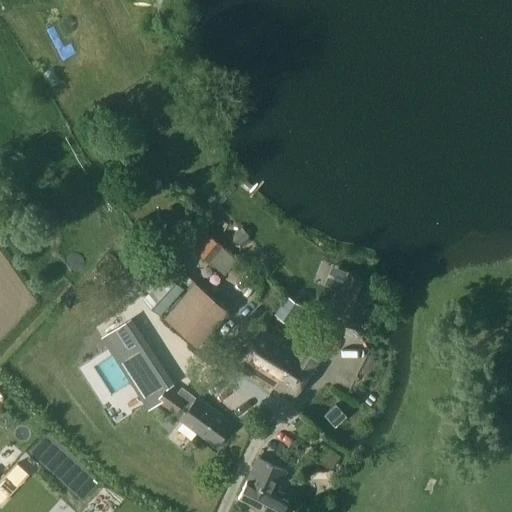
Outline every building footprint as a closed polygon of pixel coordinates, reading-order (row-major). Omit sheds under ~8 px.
[(233,236),(239,244),(247,237),(241,229),(233,236)] [(196,252),(209,263),(223,246),(210,236),(196,252)] [(247,237),(239,244),(243,248),(251,241),(247,237)] [(149,292),(143,298),(160,315),(184,289),(155,261),(137,281),(149,292)] [(332,309),(329,317),(354,327),(357,319),(372,282),(347,272),(332,309)] [(195,283),(166,318),(196,345),(226,310),(195,283)] [(275,314),(307,335),(310,330),(307,328),(316,315),(302,306),(302,305),(287,296),(275,314)] [(168,385),(145,351),(130,327),(112,339),(154,403),(158,400),(175,413),(185,399),(168,385)] [(239,364),(276,387),(285,373),(273,365),(288,343),(262,327),(239,364)] [(285,373),(276,387),(283,391),(283,395),(289,398),(292,397),(294,398),(330,342),(310,330),(307,335),(298,349),(288,343),(273,365),(285,373)] [(180,419),(216,447),(233,424),(197,396),(180,419)] [(335,405),(324,415),(334,426),(343,418),(343,413),(335,405)] [(294,426),(304,436),(312,429),(302,418),(294,426)] [(265,511),(282,511),(288,501),(281,498),(284,493),(277,490),(286,471),(258,457),(238,498),(265,511)]
